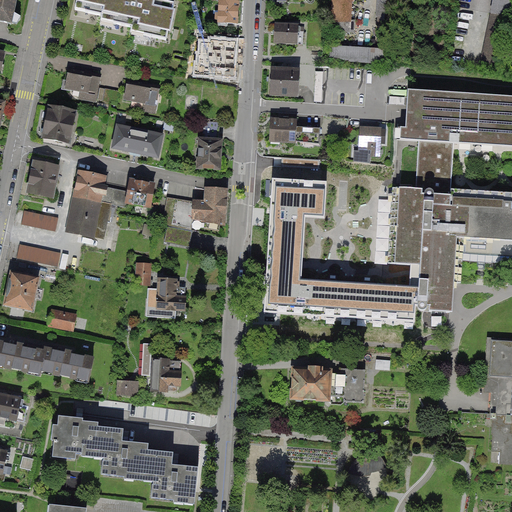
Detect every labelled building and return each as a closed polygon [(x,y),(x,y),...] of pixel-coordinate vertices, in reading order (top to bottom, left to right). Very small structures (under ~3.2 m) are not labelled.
[(0,0),(0,22),(12,25),(17,0),(0,0)] [(76,0),(74,13),(96,18),(95,23),(126,30),(125,35),(165,44),(173,7),(141,0),(76,0)] [(355,24),(354,0),(334,0),(334,24),(355,24)] [(237,28),(238,2),(220,1),(220,27),(237,28)] [(511,6),(494,3),(481,66),(506,71),(511,44),(511,6)] [(298,26),(275,25),(274,47),(297,48),(298,26)] [(237,45),(208,43),(207,74),(235,76),(237,45)] [(380,50),(334,47),(332,66),(379,69),(380,50)] [(106,77),(68,71),(64,93),(102,100),(106,77)] [(299,74),(271,72),(270,99),(297,100),(299,74)] [(167,94),(129,87),(124,113),(162,120),(167,94)] [(511,100),(409,95),(406,143),(420,144),(417,192),(390,191),(386,274),(410,275),(408,316),(446,318),(450,241),(511,243),(511,100)] [(80,113),(49,107),(42,142),(73,148),(80,113)] [(297,121),(272,120),(270,142),(296,144),(296,142),(320,145),(321,129),(297,128),(297,121)] [(221,159),(222,141),(219,141),(220,123),(204,122),(203,140),(200,140),(198,168),(224,170),(224,160),(221,159)] [(114,154),(137,158),(142,131),(119,127),(114,154)] [(381,136),(381,130),(361,129),(360,153),(355,153),(355,162),(370,163),(371,156),(380,156),(381,143),(385,144),(385,137),(381,136)] [(137,158),(161,163),(166,136),(142,131),(137,158)] [(59,171),(35,166),(28,202),(52,206),(59,171)] [(79,177),(73,204),(109,212),(115,185),(79,177)] [(160,186),(132,182),(128,211),(155,215),(160,186)] [(224,225),(227,192),(206,190),(205,203),(195,202),(194,216),(189,215),(191,202),(168,198),(163,225),(192,231),(194,220),(224,225)] [(73,204),(67,231),(103,239),(109,212),(73,204)] [(60,218),(23,212),(21,227),(58,233),(60,218)] [(193,233),(168,228),(165,244),(190,249),(193,233)] [(63,251),(21,243),(18,259),(60,267),(63,251)] [(151,265),(138,265),(137,285),(150,285),(151,265)] [(40,283),(9,277),(3,308),(34,314),(40,283)] [(179,288),(179,281),(160,280),(159,298),(155,297),(155,305),(158,305),(157,310),(185,311),(186,289),(179,288)] [(78,317),(52,312),(48,329),(74,334),(78,317)] [(511,341),(487,340),(485,376),(494,377),(492,404),(499,405),(499,414),(491,414),(491,419),(494,419),(492,446),(499,447),(499,452),(501,452),(500,463),(511,464),(511,341)] [(49,352),(0,342),(0,372),(43,381),(49,352)] [(98,362),(49,352),(43,381),(92,392),(98,362)] [(381,359),(381,369),(391,369),(392,359),(381,359)] [(180,395),(181,365),(156,364),(155,394),(180,395)] [(310,369),(294,369),(292,399),(295,399),(297,402),(302,402),(304,400),(328,401),(332,405),(341,406),(346,402),(364,403),(366,371),(346,370),(346,374),(331,373),(331,371),(323,370),(323,368),(310,368),(310,369)] [(119,395),(141,396),(141,384),(119,383),(119,395)] [(25,403),(0,397),(0,421),(21,426),(25,403)] [(58,425),(54,424),(52,443),(54,443),(53,457),(76,460),(77,454),(83,455),(84,447),(95,448),(98,428),(98,425),(82,423),(83,420),(80,419),(59,417),(58,425)] [(124,431),(98,428),(95,448),(84,447),(83,455),(82,458),(104,460),(102,476),(125,478),(125,481),(142,483),(146,451),(147,446),(122,443),(124,431)] [(10,449),(0,446),(0,471),(6,473),(10,449)] [(174,454),(146,451),(142,483),(154,484),(153,500),(174,502),(174,504),(195,506),(198,469),(173,466),(174,454)] [(353,464),(351,473),(375,479),(377,470),(353,464)] [(176,511),(102,500),(100,511),(176,511)]
